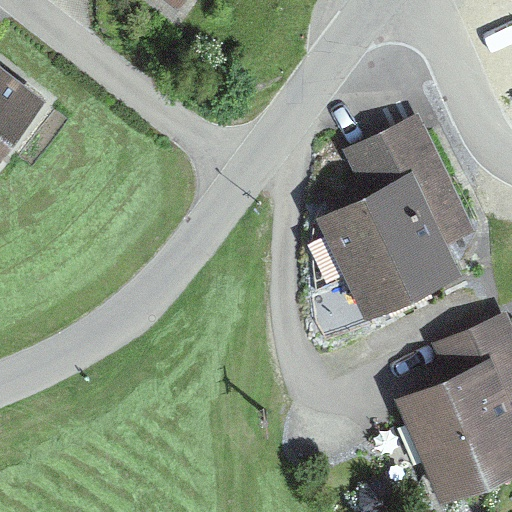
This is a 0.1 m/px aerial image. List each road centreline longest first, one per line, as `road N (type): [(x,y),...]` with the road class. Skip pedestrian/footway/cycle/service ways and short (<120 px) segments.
road 1 (unclassified): [(379,0),(156,292),(83,344),(0,384)]
road 2 (residential): [(424,0),(480,124),(511,162)]
